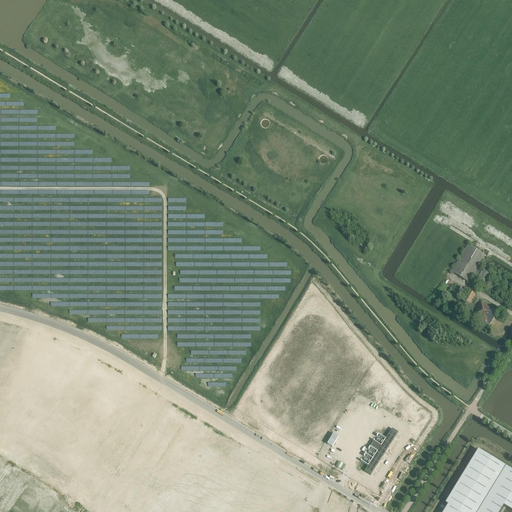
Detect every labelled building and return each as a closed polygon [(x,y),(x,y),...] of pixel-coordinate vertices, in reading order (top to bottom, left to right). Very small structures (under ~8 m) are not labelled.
[(474,277),(478,280),(485,284),(492,274),(484,269),(480,276),(476,273),(487,256),(468,245),(451,272),(470,283),(474,277)] [(477,295),(469,290),(461,304),(473,311),(476,306),(471,304),(477,295)] [(473,316),(476,318),(489,326),(498,313),(482,303),(473,316)] [(377,452),(364,472),(370,476),(398,433),(392,429),(380,446),(373,442),(369,447),(377,452)] [(511,511),(511,470),(479,450),(446,504),(449,506),(444,511),(501,511),(505,507),(511,511)]
